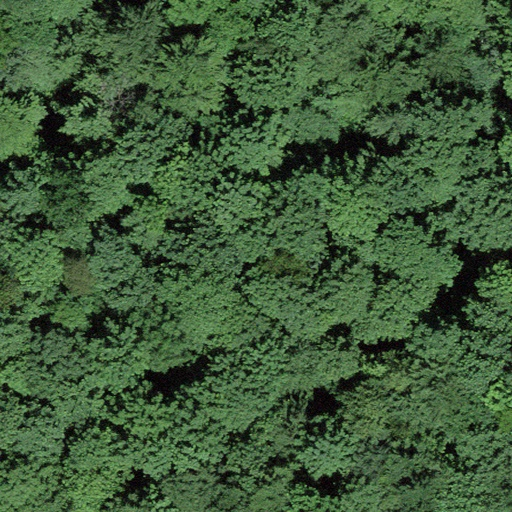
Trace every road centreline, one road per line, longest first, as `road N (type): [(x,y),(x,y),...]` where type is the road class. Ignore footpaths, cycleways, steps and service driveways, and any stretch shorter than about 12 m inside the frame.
road 1 (track): [(511,225),(0,496)]
road 2 (track): [(0,58),(188,0)]
